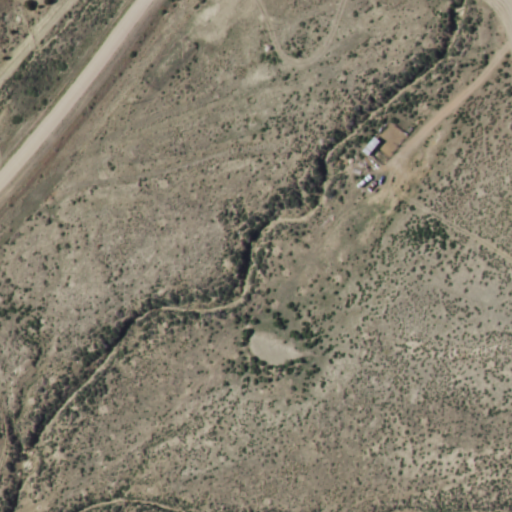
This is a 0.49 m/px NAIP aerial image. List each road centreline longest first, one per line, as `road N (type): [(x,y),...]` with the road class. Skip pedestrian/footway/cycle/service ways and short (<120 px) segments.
road 1 (residential): [(308,0),(495,155),(469,61),(485,0)]
road 2 (residential): [(0,189),(144,0)]
